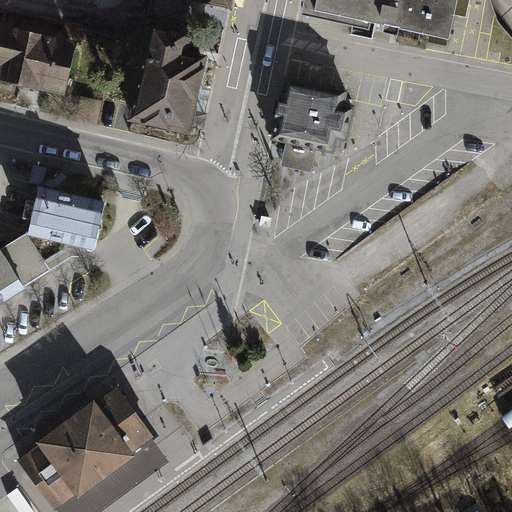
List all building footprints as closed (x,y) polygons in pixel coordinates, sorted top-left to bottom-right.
[(235,0),(178,0),(178,3),(233,15),(235,0)] [(305,0),(302,16),(448,47),(454,18),(467,21),(471,0),(305,0)] [(77,45),(0,26),(0,83),(64,98),(77,45)] [(191,48),(149,38),(128,127),(189,142),(208,62),(189,57),(191,48)] [(350,93),(287,80),(274,143),(287,146),(282,168),(313,175),(318,154),(336,158),(339,142),(349,144),(356,112),(346,110),(350,93)] [(46,168),(33,165),(30,183),(43,186),(46,168)] [(37,207),(29,205),(25,223),(32,225),(29,239),(71,248),(96,253),(106,205),(40,192),(37,207)] [(0,306),(25,292),(23,289),(50,272),(45,264),(71,248),(29,239),(3,255),(0,250),(0,306)] [(44,447),(22,464),(56,509),(78,493),(80,496),(133,456),(131,453),(152,437),(119,392),(98,408),(95,405),(42,444),(44,447)]
